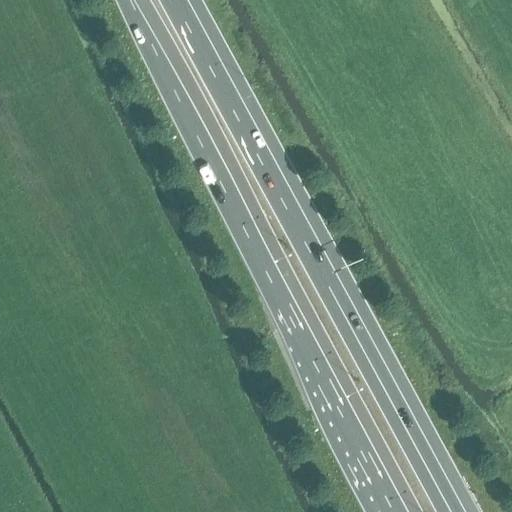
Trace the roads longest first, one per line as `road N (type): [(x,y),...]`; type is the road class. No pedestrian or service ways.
road 1 (secondary): [(451,511),(175,0)]
road 2 (secondary): [(100,0),(286,315)]
road 3 (secondary): [(130,0),(286,315)]
road 4 (secondary): [(286,315),(393,511)]
